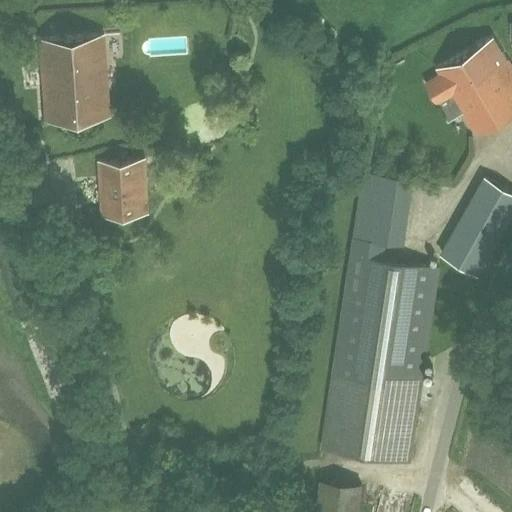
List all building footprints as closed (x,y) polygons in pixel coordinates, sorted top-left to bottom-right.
[(40,37),(46,119),(110,114),(104,32),(40,37)] [(494,123),(511,111),(511,66),(493,36),(465,52),(482,78),(470,85),(494,123)] [(465,52),(437,67),(440,73),(425,82),(437,101),(452,92),(477,133),(494,123),(470,85),(482,78),(465,52)] [(99,160),(102,214),(148,212),(145,157),(99,160)] [(54,193),(37,162),(14,175),(30,206),(54,193)] [(511,191),(485,176),(442,253),(477,273),(511,210),(511,191)] [(410,464),(421,390),(440,264),(383,255),(385,241),(353,235),(322,451),(410,464)] [(316,511),(359,511),(363,482),(320,478),(316,511)]
